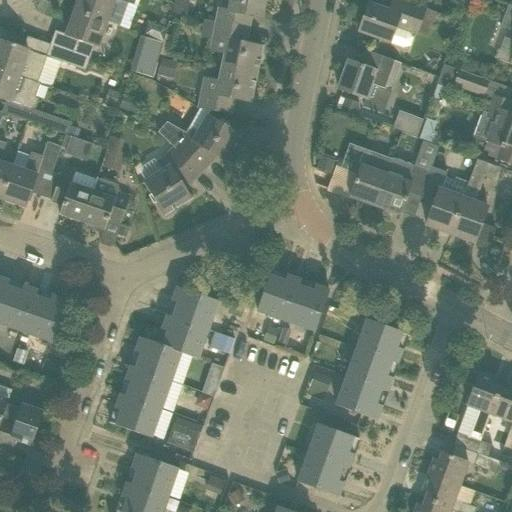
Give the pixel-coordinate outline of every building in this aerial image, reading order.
[(120,0),(134,5),(136,0),(79,0),(75,11),(106,22),(114,0),(120,0)] [(264,0),(231,0),(229,11),(219,9),(217,23),(241,28),(244,15),(261,18),(264,0)] [(437,13),(411,3),(400,0),(392,0),(389,10),(368,3),(358,32),(390,44),(396,27),(428,38),(437,13)] [(511,57),(510,64),(511,65),(511,6),(509,5),(501,27),(511,31),(511,57)] [(55,31),(51,44),(90,58),(94,45),(98,46),(106,22),(75,11),(67,35),(55,31)] [(238,42),(241,28),(217,23),(211,51),(225,54),(222,68),(256,75),(262,47),(238,42)] [(0,69),(33,81),(42,55),(28,50),(0,39),(0,69)] [(141,50),(159,55),(162,44),(145,39),(141,50)] [(85,71),(90,58),(51,44),(46,57),(85,71)] [(370,69),(348,61),(338,89),(366,100),(372,85),(390,92),(400,64),(376,55),(370,69)] [(443,65),(438,79),(454,85),(483,96),(489,81),(459,70),(459,71),(443,65)] [(250,102),(256,75),(222,68),(219,82),(204,79),(198,109),(224,114),(228,97),(250,102)] [(41,83),(33,81),(0,69),(0,99),(27,110),(28,107),(35,110),(39,99),(36,98),(41,83)] [(491,93),(509,98),(511,87),(493,82),(491,93)] [(511,113),(507,112),(511,101),(495,95),(487,118),(492,120),(484,142),(492,144),(488,156),(511,165),(511,113)] [(344,96),(340,106),(356,114),(361,104),(344,96)] [(65,134),(76,138),(79,130),(69,127),(70,123),(35,110),(28,107),(27,110),(23,120),(65,134)] [(399,109),(393,127),(417,136),(424,118),(399,109)] [(226,161),(241,135),(207,116),(197,134),(189,129),(186,133),(167,123),(158,133),(175,148),(201,172),(217,156),(226,161)] [(436,122),(427,119),(420,138),(434,143),(437,133),(433,132),(436,122)] [(110,136),(104,166),(120,169),(126,139),(110,136)] [(0,197),(1,198),(12,167),(0,162),(0,159),(6,143),(0,141),(0,197)] [(1,198),(26,207),(39,169),(52,174),(62,147),(48,142),(43,157),(30,152),(24,171),(12,167),(1,198)] [(349,197),(375,207),(387,174),(367,166),(372,152),(354,146),(345,170),(357,174),(349,197)] [(201,172),(175,148),(164,159),(156,164),(161,172),(144,182),(165,214),(191,198),(185,189),(201,172)] [(375,207),(401,216),(409,192),(421,197),(429,173),(392,158),(387,174),(375,207)] [(477,160),(462,198),(450,234),(475,243),(488,207),(476,203),(485,177),(497,182),(501,169),(477,160)] [(426,225),(450,234),(462,198),(441,190),(447,173),(432,166),(429,173),(421,197),(435,202),(426,225)] [(59,214),(82,222),(94,191),(97,180),(75,172),(73,177),(61,173),(51,201),(62,205),(59,214)] [(115,198),(94,191),(82,222),(105,230),(108,222),(120,226),(130,198),(117,193),(115,198)] [(119,228),(117,236),(126,239),(130,229),(120,226),(119,228)] [(287,322),(299,286),(301,281),(286,275),(284,281),(271,276),(273,271),(272,270),(257,311),(287,322)] [(0,308),(7,287),(9,282),(0,278),(0,308)] [(313,291),(299,286),(287,322),(315,331),(329,291),(315,285),(313,291)] [(21,292),(7,287),(0,308),(0,324),(23,332),(36,297),(38,291),(23,286),(21,292)] [(173,317),(208,330),(218,301),(177,287),(172,302),(178,304),(173,317)] [(49,302),(36,297),(23,332),(52,342),(66,301),(51,296),(49,302)] [(163,345),(182,352),(199,358),(208,330),(173,317),(167,315),(162,330),(168,332),(163,345)] [(367,320),(356,349),(392,362),(397,364),(402,349),(397,347),(402,334),(407,336),(408,335),(367,320)] [(215,332),(210,347),(228,354),(233,339),(221,334),(215,332)] [(141,354),(136,368),(172,380),(182,352),(163,345),(140,338),(135,352),(141,354)] [(387,376),(392,362),(356,349),(346,377),(381,390),(387,392),(392,378),(387,376)] [(18,350),(14,362),(23,365),(28,353),(18,350)] [(213,395),(224,367),(211,362),(200,390),(213,395)] [(131,382),(126,396),(162,409),(172,380),(136,368),(131,366),(125,380),(131,382)] [(492,385),(494,379),(479,374),(467,406),(478,411),(469,436),(480,441),(490,415),(500,387),(492,385)] [(381,390),(346,377),(336,406),(377,420),(382,406),(376,404),(381,390)] [(507,390),(500,387),(490,415),(511,422),(511,385),(509,385),(507,390)] [(195,406),(208,410),(212,398),(200,393),(195,406)] [(151,438),(162,409),(126,396),(121,394),(116,409),(121,411),(117,425),(111,423),(110,424),(151,438)] [(0,424),(2,419),(7,404),(9,400),(0,396),(0,424)] [(21,408),(7,404),(2,419),(0,424),(0,445),(13,449),(16,440),(31,446),(43,412),(22,404),(21,408)] [(203,426),(177,417),(172,430),(198,440),(203,426)] [(308,453),(343,467),(348,469),(354,454),(348,452),(353,439),(359,441),(359,439),(318,425),(308,453)] [(478,454),(483,441),(480,441),(469,436),(458,432),(453,445),(478,454)] [(483,441),(478,454),(488,457),(493,445),(483,441)] [(338,480),(343,467),(308,453),(297,482),(338,497),(344,482),(338,480)] [(433,459),(427,474),(460,486),(468,463),(441,453),(438,461),(433,459)] [(133,485),(168,497),(178,468),(137,454),(132,469),(138,471),(133,485)] [(502,462),(488,457),(478,454),(474,466),(497,474),(502,462)] [(427,491),(424,499),(452,509),(460,486),(427,474),(422,490),(427,491)] [(211,479),(205,493),(220,499),(225,485),(211,479)] [(117,511),(162,511),(168,497),(133,485),(127,483),(122,497),(128,499),(123,511),(120,511),(117,511)] [(239,493),(229,498),(235,509),(245,504),(239,493)] [(417,504),(413,511),(450,511),(452,509),(424,499),(422,506),(417,504)] [(461,502),(457,511),(460,511),(474,511),(476,508),(461,502)]
